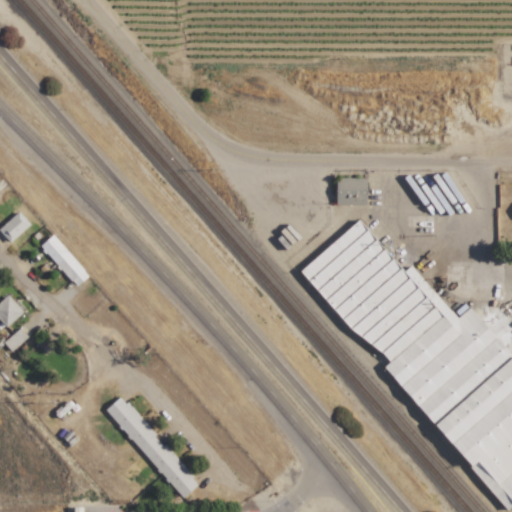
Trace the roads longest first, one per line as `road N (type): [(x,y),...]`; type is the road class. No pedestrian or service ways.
road 1 (primary): [(400,511),(0,57)]
road 2 (primary): [(0,108),(229,345),(368,511)]
road 3 (residential): [(245,156),(511,156)]
road 4 (tertiary): [(83,0),(186,116),(245,156)]
